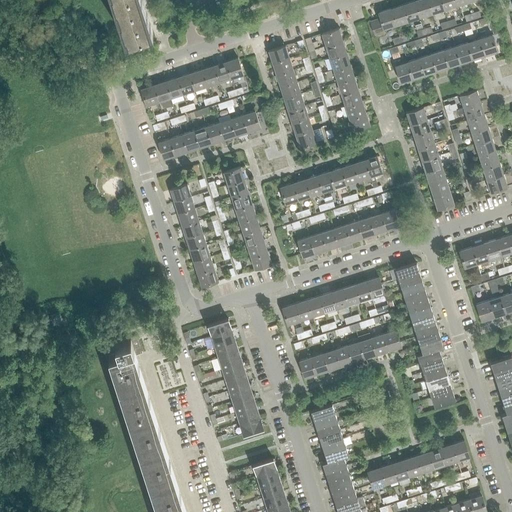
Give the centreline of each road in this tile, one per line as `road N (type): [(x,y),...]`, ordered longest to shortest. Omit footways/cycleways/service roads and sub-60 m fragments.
road 1 (residential): [(249,294),(188,305),(120,81)]
road 2 (residential): [(511,507),(424,237)]
road 3 (residential): [(348,0),(132,70),(120,81)]
road 4 (residential): [(319,511),(249,294)]
road 5 (residential): [(249,294),(424,237)]
